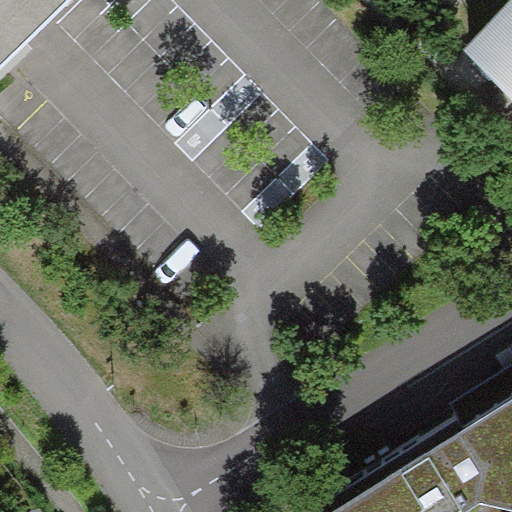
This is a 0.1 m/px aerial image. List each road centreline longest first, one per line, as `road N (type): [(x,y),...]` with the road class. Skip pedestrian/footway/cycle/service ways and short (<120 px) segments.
road 1 (residential): [(174,511),(297,440),(511,284)]
road 2 (residential): [(0,329),(145,511)]
